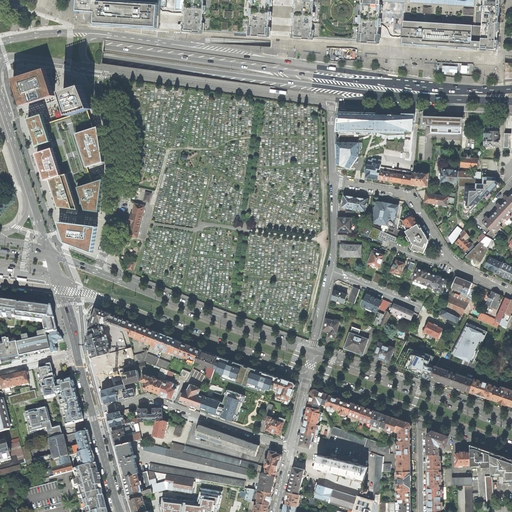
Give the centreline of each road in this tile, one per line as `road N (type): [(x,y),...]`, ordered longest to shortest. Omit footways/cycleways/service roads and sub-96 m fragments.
road 1 (trunk): [(408,85),(50,39),(0,41)]
road 2 (trunk): [(0,54),(104,57),(407,95)]
road 3 (primary): [(408,85),(101,33)]
road 4 (secondary): [(312,352),(49,252)]
road 5 (secondary): [(57,275),(308,375)]
road 6 (primary): [(83,65),(332,99)]
road 7 (residential): [(511,291),(451,259),(407,193),(333,180)]
road 8 (secondary): [(511,422),(312,352)]
road 9 (residential): [(291,447),(153,399),(91,412)]
